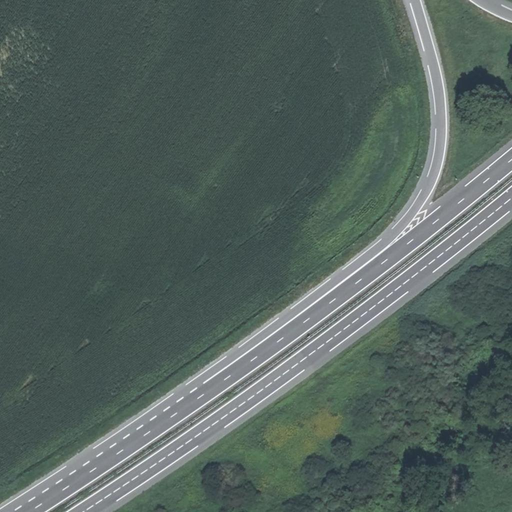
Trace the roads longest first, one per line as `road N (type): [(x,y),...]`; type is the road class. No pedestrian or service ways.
road 1 (motorway): [(81,511),(215,422),(511,197)]
road 2 (motorway): [(413,0),(439,93),(441,136),(431,176),(392,233),(260,355)]
road 3 (motorway): [(511,159),(260,355)]
road 4 (motorway): [(260,355),(28,511)]
